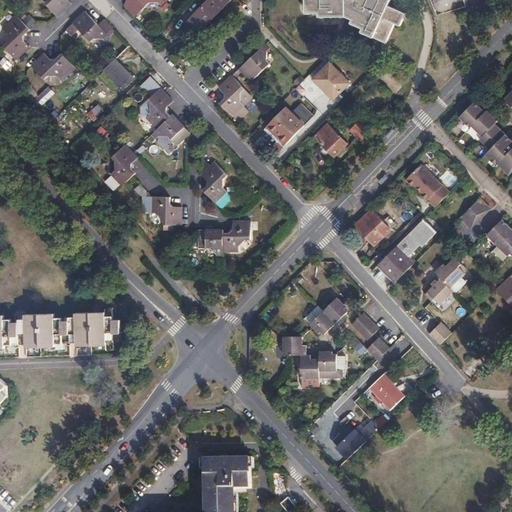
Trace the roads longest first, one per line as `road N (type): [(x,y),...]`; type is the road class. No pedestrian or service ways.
road 1 (residential): [(317,229),(104,7)]
road 2 (tertiary): [(204,351),(0,140)]
road 3 (residential): [(511,27),(317,229)]
road 4 (tertiary): [(204,351),(355,511)]
road 5 (residential): [(67,511),(204,351)]
road 6 (residential): [(317,229),(204,351)]
road 7 (residential): [(457,383),(375,293)]
